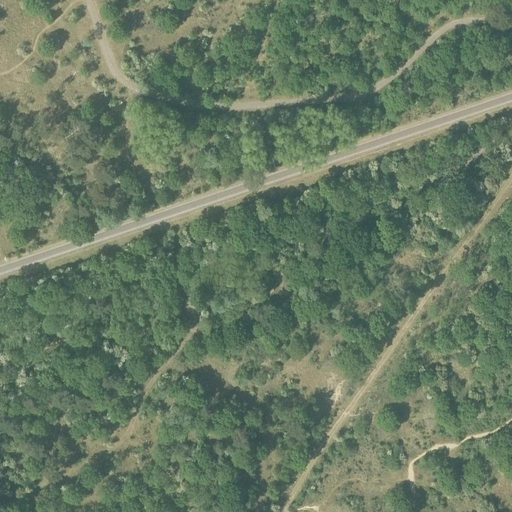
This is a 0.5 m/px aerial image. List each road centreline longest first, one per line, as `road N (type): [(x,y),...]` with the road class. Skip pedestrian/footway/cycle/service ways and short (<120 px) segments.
road 1 (unknown): [(511,118),(464,163),(311,245),(220,324),(80,338),(0,377)]
road 2 (track): [(281,511),(501,186)]
road 3 (track): [(185,331),(133,423),(103,457),(35,500),(0,499)]
road 4 (track): [(185,331),(177,211)]
